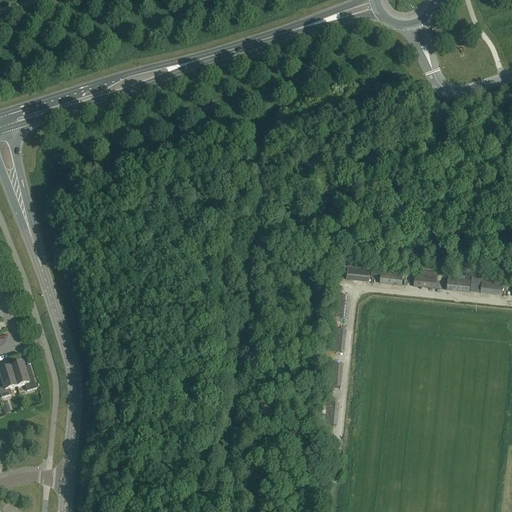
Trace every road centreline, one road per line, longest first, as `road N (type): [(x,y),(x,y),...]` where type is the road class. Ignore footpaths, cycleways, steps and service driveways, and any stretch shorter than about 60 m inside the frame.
road 1 (tertiary): [(68,479),(74,371),(17,195)]
road 2 (secondary): [(199,59),(0,112)]
road 3 (secondary): [(8,128),(199,59)]
